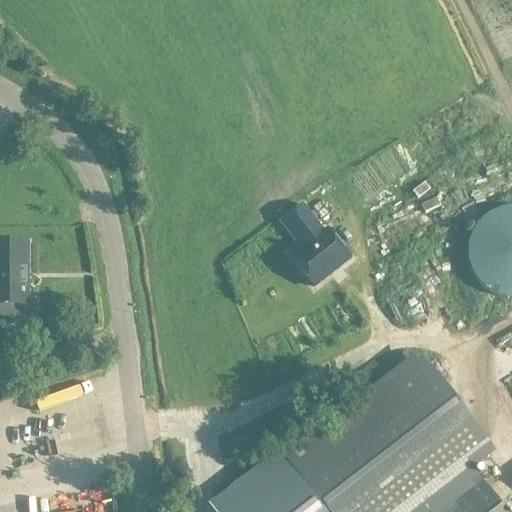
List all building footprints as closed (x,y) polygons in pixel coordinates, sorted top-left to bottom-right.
[(493,17),(495,30),(511,26),(511,2),(504,4),(505,15),(493,17)] [(471,108),(454,120),(474,148),(491,137),(471,108)] [(511,174),(507,165),(489,173),(496,187),(511,178),(511,174)] [(5,175),(0,176),(0,189),(8,188),(5,175)] [(384,186),(360,195),(363,206),(388,197),(384,186)] [(303,205),(280,222),(302,250),(291,259),(313,287),(350,259),(328,231),(325,233),(303,205)] [(493,294),(505,297),(511,297),(511,207),(502,208),(490,213),(480,220),(472,230),(468,242),(467,254),(469,266),(474,278),(482,287),(493,294)] [(23,306),(27,306),(27,244),(0,243),(0,322),(23,322),(23,306)] [(386,358),(391,365),(414,346),(409,340),(386,358)] [(422,359),(288,463),(309,489),(325,510),(326,511),(417,511),(475,467),(494,452),(422,359)] [(60,376),(40,382),(43,392),(62,387),(60,376)] [(280,464),(259,469),(263,485),(284,480),(280,464)] [(417,511),(508,511),(475,467),(417,511)]
